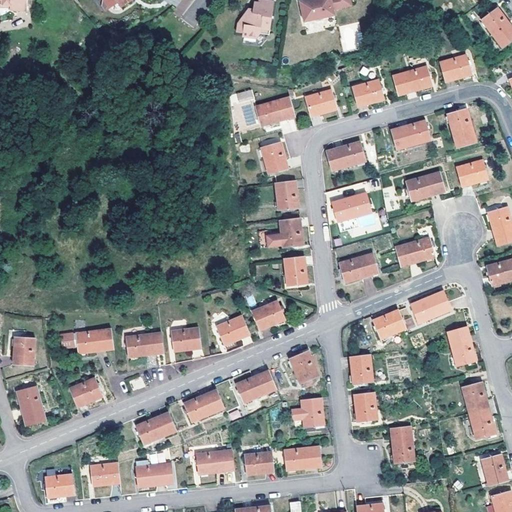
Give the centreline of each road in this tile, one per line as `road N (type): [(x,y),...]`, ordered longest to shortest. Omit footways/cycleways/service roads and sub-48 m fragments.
road 1 (residential): [(66,511),(340,478),(346,466),(330,321)]
road 2 (residential): [(511,124),(501,98),(480,89),(317,139),(311,164),(330,321)]
road 3 (residential): [(16,454),(330,321)]
road 4 (residential): [(330,321),(461,271)]
